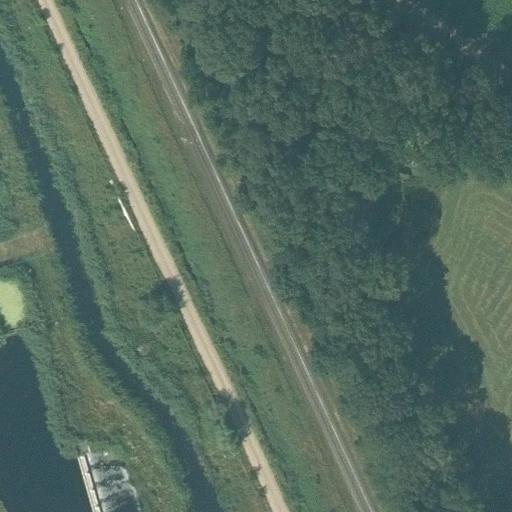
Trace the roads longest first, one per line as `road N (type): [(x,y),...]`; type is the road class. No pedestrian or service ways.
road 1 (track): [(277,511),(44,0)]
road 2 (track): [(511,83),(392,0)]
